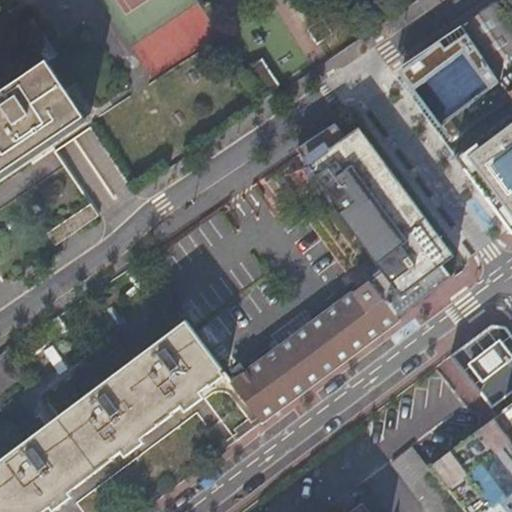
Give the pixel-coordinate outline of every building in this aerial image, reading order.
[(511,23),(496,1),(463,24),(511,92),(511,23)] [(326,19),(310,30),(320,46),(336,35),(326,19)] [(402,73),(453,142),(511,99),(511,92),(463,24),(448,34),(449,37),(402,73)] [(265,98),(283,86),(265,60),(247,72),(265,98)] [(0,175),(86,117),(48,61),(0,92),(0,175)] [(511,114),(457,155),(511,229),(511,114)] [(0,183),(90,122),(86,117),(0,175),(0,183)] [(455,255),(362,128),(349,137),(339,123),(300,148),(336,200),(383,269),(234,382),(264,422),(400,319),(399,317),(454,276),(444,263),(455,255)] [(91,205),(47,235),(55,246),(99,217),(91,205)] [(182,401),(186,407),(206,393),(201,387),(225,368),(188,320),(0,461),(0,511),(34,511),(49,501),(54,507),(73,492),(69,486),(121,446),(126,453),(146,438),(142,432),(182,401)] [(511,406),(495,419),(506,433),(511,429),(511,406)] [(432,467),(467,511),(511,511),(511,441),(506,433),(495,419),(432,467)] [(408,461),(396,470),(407,486),(420,476),(408,461)] [(407,486),(396,470),(386,477),(398,493),(407,486)] [(407,486),(398,493),(411,511),(447,511),(420,476),(407,486)]
